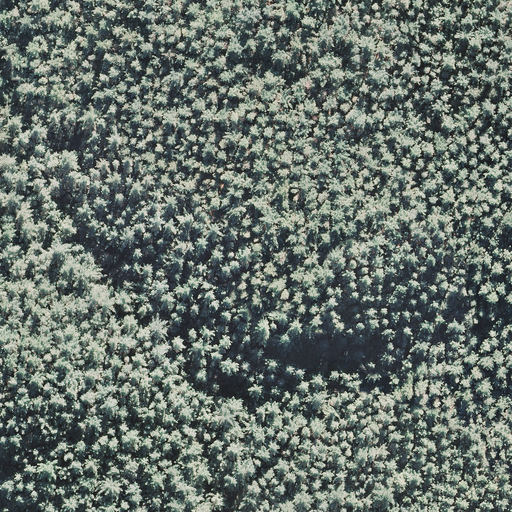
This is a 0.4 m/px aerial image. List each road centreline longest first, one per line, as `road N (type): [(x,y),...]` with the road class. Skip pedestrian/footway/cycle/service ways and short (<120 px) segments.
road 1 (track): [(260,511),(274,448),(252,360),(261,278),(275,237),(418,73),(511,68)]
road 2 (track): [(0,395),(66,511)]
